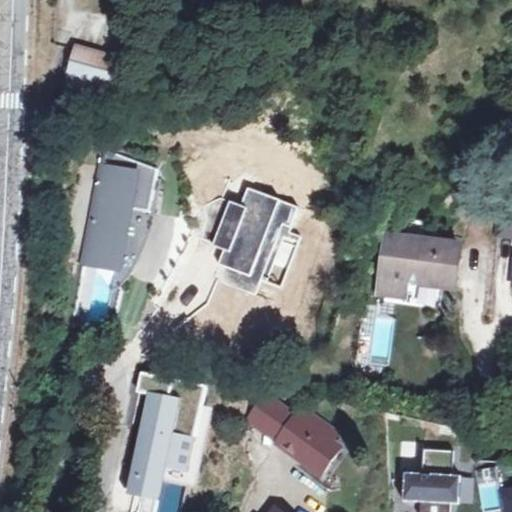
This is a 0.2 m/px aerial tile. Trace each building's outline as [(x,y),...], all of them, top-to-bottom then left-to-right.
[(123,61),(75,52),(70,79),(118,88),(123,61)] [(100,155),(81,268),(115,273),(125,213),(147,216),(154,174),(100,155)] [(511,195),(505,195),(502,232),(511,233),(511,195)] [(392,238),(384,280),(411,285),(456,293),(463,251),(392,238)] [(411,285),(384,280),(382,296),(408,300),(411,285)] [(359,338),(358,368),(390,368),(391,318),(364,318),(363,338),(359,338)] [(212,391),(146,377),(142,395),(157,398),(135,499),(164,505),(171,476),(193,481),(212,391)] [(274,445),(293,419),(260,395),(240,421),(274,445)] [(293,419),(274,445),(302,466),(304,467),(310,471),(315,476),(319,478),(338,451),(329,445),(334,438),(298,412),(293,419)] [(419,472),(407,470),(405,498),(422,500),(421,511),(451,511),(452,502),(461,503),(463,475),(455,475),(457,449),(426,447),(425,467),(419,472)] [(511,511),(511,489),(500,492),(503,511),(511,511)]
